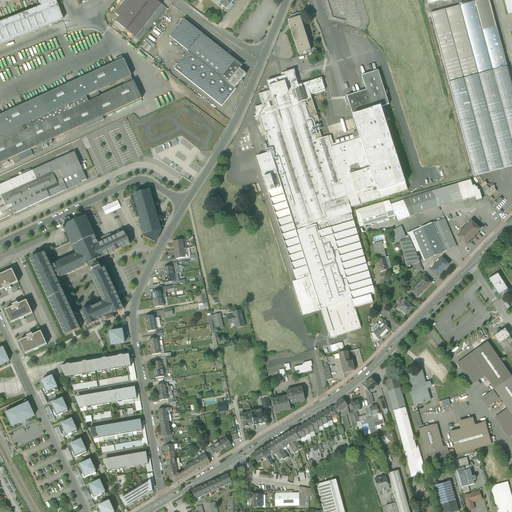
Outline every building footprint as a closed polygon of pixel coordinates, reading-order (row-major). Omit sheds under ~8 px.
[(0,45),(63,20),(57,6),(60,5),(58,0),(57,0),(55,1),(54,0),(37,0),(41,7),(0,22),(0,45)] [(116,22),(126,29),(149,1),(147,0),(127,0),(116,14),(120,17),(116,22)] [(126,30),(136,38),(162,5),(156,0),(149,0),(149,1),(126,29),(126,30)] [(215,0),(227,9),(234,0),(215,0)] [(480,0),(432,13),(473,175),(511,165),(511,81),(491,0),(480,0)] [(511,0),(503,0),(508,15),(511,13),(511,0)] [(166,8),(162,5),(136,38),(140,41),(166,8)] [(311,51),(300,18),(300,17),(291,20),(288,21),(299,55),(311,51)] [(236,89),(235,88),(228,83),(239,69),(240,69),(242,66),(241,65),(238,68),(233,64),(235,60),(202,34),(184,20),(170,37),(188,52),(174,69),(222,107),(236,89)] [(124,59),(123,60),(116,63),(0,116),(0,136),(31,122),(45,116),(71,104),(86,97),(123,80),(131,77),(132,76),(124,59)] [(246,74),(240,69),(239,69),(228,83),(235,88),(246,74)] [(257,157),(296,281),(304,279),(315,312),(321,310),(330,338),(361,328),(355,308),(373,302),(371,295),(375,294),(371,279),(351,214),(341,217),(352,213),(350,208),(331,148),(328,137),(322,139),(319,130),(313,132),(310,123),(319,120),(310,95),(325,90),(321,78),(301,85),(298,86),(294,74),(295,73),(294,70),(283,73),(284,76),(267,82),(269,88),(268,88),(268,90),(267,90),(268,92),(259,95),(262,106),(255,108),(256,113),(255,113),(256,117),(259,116),(268,144),(266,145),(267,149),(269,148),(270,153),(257,157)] [(358,132),(360,139),(379,199),(407,190),(405,184),(381,107),(389,105),(386,94),(388,93),(387,90),(385,91),(378,71),(362,76),(366,91),(351,95),(350,94),(345,95),(347,102),(349,102),(358,132)] [(131,77),(123,80),(126,86),(133,82),(131,77)] [(101,97),(109,114),(142,99),(134,82),(133,82),(126,86),(101,97)] [(31,150),(43,144),(48,142),(85,124),(103,117),(107,115),(108,114),(109,114),(101,97),(88,103),(74,110),(47,122),(34,128),(0,143),(0,163),(18,156),(31,150)] [(86,97),(71,104),(74,110),(88,103),(86,97)] [(34,128),(47,122),(45,116),(31,122),(34,128)] [(104,120),(103,117),(85,124),(87,128),(104,120)] [(360,139),(358,132),(351,134),(353,141),(360,139)] [(353,141),(334,147),(331,148),(350,208),(379,199),(360,139),(353,141)] [(33,155),(31,150),(18,156),(20,161),(33,155)] [(56,160),(30,172),(23,175),(0,185),(0,220),(10,216),(12,215),(15,213),(16,213),(72,187),(76,185),(87,180),(74,152),(56,160)] [(458,184),(440,189),(432,192),(438,208),(463,200),(463,201),(474,197),(476,202),(482,200),(479,190),(478,191),(477,187),(476,188),(475,186),(472,186),(471,181),(458,184)] [(143,238),(155,243),(161,231),(159,225),(158,221),(149,190),(133,194),(145,234),(143,238)] [(392,217),(395,216),(391,205),(403,201),(408,199),(428,193),(428,190),(386,202),(383,203),(386,213),(388,218),(392,217)] [(415,215),(438,208),(432,192),(428,193),(408,199),(415,215)] [(410,217),(415,215),(408,199),(403,201),(410,217)] [(118,201),(102,208),(104,212),(116,206),(117,209),(121,208),(118,201)] [(398,221),(410,217),(403,201),(391,205),(395,216),(398,221)] [(356,211),(357,216),(360,215),(377,210),(378,215),(386,213),(383,203),(356,211)] [(116,206),(104,212),(105,215),(117,209),(116,206)] [(377,210),(360,215),(364,226),(380,221),(378,215),(377,210)] [(386,213),(378,215),(380,221),(388,219),(388,218),(386,213)] [(79,253),(54,265),(60,278),(87,265),(89,269),(92,268),(93,270),(94,272),(90,274),(104,302),(81,313),(86,325),(87,327),(100,321),(106,318),(107,322),(114,318),(113,315),(124,310),(105,268),(101,269),(100,267),(99,265),(98,265),(96,261),(131,245),(125,232),(112,238),(103,242),(99,244),(95,236),(86,216),(85,216),(72,222),(66,225),(63,226),(64,227),(65,229),(68,228),(75,245),(79,253)] [(414,235),(414,236),(420,250),(424,260),(456,247),(445,219),(435,223),(434,222),(431,224),(431,223),(427,225),(427,226),(416,231),(415,232),(414,233),(414,234),(414,235)] [(457,237),(466,245),(480,230),(471,222),(457,237)] [(393,231),(395,239),(398,237),(405,235),(402,227),(393,231)] [(415,251),(420,250),(414,236),(409,238),(415,251)] [(409,238),(406,239),(400,242),(407,268),(414,264),(419,262),(420,262),(415,251),(409,238)] [(175,251),(184,249),(182,241),(174,242),(174,246),(175,249),(175,251)] [(373,244),(378,261),(385,259),(386,258),(385,255),(382,242),(373,244)] [(176,260),(185,258),(184,249),(175,251),(176,253),(175,253),(176,256),(176,260)] [(36,273),(65,336),(81,329),(74,316),(57,279),(51,266),(45,252),(30,259),(36,273)] [(388,270),(385,259),(378,261),(380,268),(379,268),(380,272),(382,272),(383,272),(388,270)] [(430,270),(437,277),(449,265),(443,260),(438,265),(437,264),(430,270)] [(415,270),(417,274),(423,271),(419,262),(414,264),(416,269),(415,270)] [(57,279),(60,278),(54,265),(51,266),(57,279)] [(165,276),(173,274),(172,267),(163,268),(165,276)] [(12,270),(0,275),(0,291),(5,289),(6,291),(11,288),(10,286),(19,283),(12,270)] [(175,282),(173,274),(165,276),(166,283),(175,282)] [(498,274),(489,280),(499,295),(508,290),(498,274)] [(411,291),(417,298),(421,294),(420,294),(431,283),(424,277),(411,291)] [(303,315),(315,312),(304,279),(296,281),(293,282),(303,315)] [(152,293),(154,300),(162,299),(162,294),(161,291),(152,293)] [(164,306),(162,299),(154,300),(155,308),(164,306)] [(398,307),(406,315),(412,308),(404,300),(401,302),(402,303),(398,307)] [(13,307),(5,311),(11,324),(20,320),(21,321),(24,319),(24,318),(33,314),(27,301),(19,304),(18,303),(12,305),(13,307)] [(235,323),(236,328),(244,326),(241,311),(233,313),(233,316),(228,317),(230,324),(235,323)] [(215,320),(217,330),(223,329),(220,314),(214,315),(215,320)] [(145,317),(146,325),(155,323),(154,319),(154,316),(145,317)] [(156,328),(155,323),(146,325),(148,332),(156,331),(156,328)] [(383,323),(380,327),(374,333),(376,337),(379,340),(390,330),(386,326),(383,323)] [(122,330),(109,332),(112,345),(124,343),(122,330)] [(495,337),(499,343),(509,336),(505,330),(495,337)] [(25,355),(47,345),(41,332),(33,335),(32,334),(27,336),(28,338),(19,342),(25,355)] [(371,334),(373,342),(379,340),(376,337),(374,333),(371,334)] [(499,343),(511,361),(511,340),(509,336),(499,343)] [(149,340),(150,348),(159,346),(163,345),(162,341),(158,342),(158,339),(149,340)] [(349,340),(335,345),(337,351),(351,347),(349,340)] [(484,375),(494,389),(511,377),(487,343),(470,355),(484,375)] [(150,348),(151,351),(152,355),(160,354),(159,346),(150,348)] [(0,348),(0,365),(9,362),(2,347),(0,348)] [(212,349),(214,360),(220,359),(218,349),(218,348),(212,349)] [(341,364),(350,361),(349,358),(348,352),(339,354),(341,364)] [(127,368),(129,367),(127,360),(130,359),(129,355),(123,357),(122,355),(119,356),(119,357),(106,359),(106,358),(102,359),(102,360),(96,361),(98,373),(102,372),(102,371),(110,369),(111,370),(118,369),(118,368),(127,367),(127,368)] [(459,363),(473,383),(484,375),(470,355),(459,363)] [(153,363),(154,371),(163,369),(162,361),(153,363)] [(354,371),(352,361),(350,361),(341,364),(344,374),(354,371)] [(64,373),(66,377),(74,376),(75,377),(82,375),(82,374),(91,373),(91,374),(95,373),(93,362),(87,363),(86,362),(83,362),(83,363),(70,366),(70,365),(66,365),(66,366),(61,367),(63,372),(64,371),(64,373)] [(295,368),(296,374),(312,371),(310,364),(311,364),(311,362),(303,364),(303,365),(304,366),(295,368)] [(323,367),(326,381),(332,379),(328,366),(323,367)] [(164,377),(163,369),(154,371),(155,378),(164,377)] [(407,376),(415,405),(430,401),(426,389),(425,384),(421,372),(407,376)] [(99,381),(100,386),(128,381),(127,376),(99,381)] [(52,377),(41,382),(47,396),(59,391),(52,377)] [(511,378),(511,377),(494,389),(508,409),(511,414),(511,378)] [(386,382),(388,391),(400,388),(399,384),(397,378),(386,382)] [(367,390),(370,393),(378,386),(371,379),(363,386),(367,390)] [(72,386),(73,391),(98,387),(96,381),(72,386)] [(158,393),(167,392),(166,385),(166,384),(165,384),(157,386),(158,393)] [(133,400),(134,400),(133,392),(136,392),(135,388),(134,387),(132,388),(126,389),(128,401),(133,400)] [(272,400),(275,413),(291,410),(290,405),(298,403),(305,401),(302,387),(295,389),(286,391),(287,396),(272,400)] [(405,452),(416,449),(416,446),(411,427),(400,388),(388,391),(388,392),(405,452)] [(36,392),(43,405),(47,403),(41,390),(36,392)] [(168,400),(168,397),(167,392),(158,393),(159,401),(168,400)] [(480,400),(486,408),(496,400),(491,392),(480,400)] [(106,405),(109,404),(107,393),(101,394),(103,404),(106,404),(106,405)] [(103,405),(103,404),(101,394),(90,396),(92,407),(103,405)] [(80,409),(87,408),(85,397),(77,398),(80,403),(78,404),(79,407),(80,409)] [(269,398),(261,400),(263,408),(271,407),(269,398)] [(68,412),(62,399),(51,404),(56,417),(68,412)] [(341,412),(347,407),(348,407),(343,399),(335,404),(336,405),(341,412)] [(442,401),(443,407),(451,405),(449,399),(442,401)] [(353,412),(357,411),(361,410),(358,401),(351,403),(353,412)] [(27,402),(5,413),(11,427),(23,422),(34,417),(27,402)] [(225,402),(217,403),(219,412),(227,411),(225,402)] [(377,406),(372,407),(371,404),(369,404),(369,407),(370,408),(371,414),(372,416),(377,414),(379,414),(377,406)] [(44,408),(50,422),(55,420),(49,406),(44,408)] [(339,417),(338,414),(333,407),(331,409),(331,408),(329,409),(329,410),(332,421),(333,421),(337,420),(336,418),(339,417)] [(346,415),(349,414),(349,413),(347,407),(341,412),(342,417),(346,415)] [(364,408),(366,415),(358,418),(357,411),(353,412),(356,423),(361,422),(362,426),(368,424),(371,436),(377,434),(375,427),(374,422),(372,418),(372,416),(371,414),(370,408),(369,407),(368,407),(364,408)] [(159,417),(167,415),(167,412),(166,409),(158,410),(159,417)] [(510,437),(511,435),(511,414),(508,409),(496,417),(510,437)] [(255,410),(251,411),(254,425),(258,424),(259,426),(266,425),(265,422),(268,422),(265,412),(262,413),(256,414),(255,410)] [(249,426),(254,425),(251,411),(247,412),(247,414),(240,416),(241,422),(243,421),(244,427),(249,426)] [(111,412),(94,415),(95,421),(112,418),(111,412)] [(374,422),(375,427),(385,424),(383,420),(379,421),(377,415),(377,414),(372,416),(372,418),(374,422)] [(159,417),(160,424),(169,422),(172,422),(170,415),(167,415),(159,417)] [(60,425),(66,437),(77,432),(77,430),(72,420),(60,425)] [(460,423),(462,431),(474,428),(472,420),(460,423)] [(160,424),(162,431),(170,429),(169,422),(160,424)] [(486,424),(474,428),(462,431),(451,434),(456,454),(491,445),(486,424)] [(429,462),(444,458),(442,449),(435,425),(419,429),(429,462)] [(53,429),(60,443),(64,441),(58,427),(53,429)] [(89,429),(93,438),(98,437),(97,428),(89,429)] [(287,434),(293,442),(295,441),(300,438),(297,428),(287,434)] [(171,436),(170,429),(162,431),(163,437),(164,437),(171,436)] [(287,434),(280,438),(286,447),(290,444),(291,445),(290,447),(294,454),(298,452),(298,451),(293,442),(287,434)] [(214,446),(219,442),(218,440),(217,437),(211,441),(214,446)] [(227,438),(219,442),(224,450),(231,445),(227,438)] [(280,438),(273,442),(283,458),(284,460),(287,458),(283,451),(282,450),(281,449),(286,447),(280,438)] [(70,445),(75,458),(87,453),(86,451),(81,440),(77,442),(74,443),(70,445)] [(217,454),(224,450),(219,442),(214,446),(212,447),(217,454)] [(273,442),(267,446),(272,455),(276,452),(277,453),(276,454),(280,460),(283,458),(273,442)] [(173,445),(164,447),(165,450),(165,454),(174,452),(173,449),(173,445)] [(205,449),(209,456),(214,453),(210,446),(206,449),(205,449)] [(260,450),(265,458),(270,466),(273,464),(270,458),(269,458),(268,457),(272,455),(267,446),(260,450)] [(63,450),(69,463),(74,461),(68,448),(63,450)] [(405,452),(409,468),(415,466),(416,470),(424,468),(421,457),(418,448),(416,449),(405,452)] [(261,460),(265,458),(260,450),(252,455),(258,464),(262,462),(261,460)] [(175,459),(175,458),(174,452),(165,454),(167,460),(175,459)] [(144,465),(146,465),(144,457),(147,457),(146,453),(129,456),(131,467),(135,467),(135,466),(144,464),(144,465)] [(205,455),(199,458),(204,466),(210,462),(205,455)] [(127,468),(131,467),(129,456),(112,459),(114,470),(118,470),(118,469),(127,467),(127,468)] [(198,469),(204,466),(199,458),(194,462),(198,469)] [(454,461),(458,473),(470,470),(467,458),(454,461)] [(110,471),(114,470),(112,459),(105,460),(107,466),(106,466),(108,471),(110,470),(110,471)] [(79,466),(85,478),(96,473),(95,472),(90,461),(81,465),(79,466)] [(193,473),(198,469),(194,462),(188,465),(193,473)] [(177,470),(177,469),(176,463),(167,465),(168,472),(177,470)] [(185,477),(193,473),(188,465),(184,468),(186,471),(183,473),(185,477)] [(426,474),(424,468),(416,470),(415,466),(409,468),(412,477),(426,474)] [(486,470),(491,487),(502,484),(497,467),(486,470)] [(73,472),(80,487),(85,485),(78,470),(73,472)] [(176,483),(185,477),(183,473),(180,475),(177,473),(177,470),(168,472),(170,480),(176,483)] [(472,477),(470,470),(458,473),(462,488),(468,486),(474,484),(473,481),(475,480),(476,479),(475,477),(474,476),(472,477)] [(388,474),(398,511),(409,511),(398,471),(388,474)] [(147,474),(149,482),(151,481),(152,488),(155,488),(152,473),(147,474)] [(228,475),(222,477),(226,486),(232,483),(228,475)] [(375,479),(379,493),(389,490),(388,485),(386,476),(375,479)] [(220,488),(226,486),(222,477),(216,480),(220,488)] [(214,491),(220,488),(216,480),(210,483),(214,491)] [(317,485),(323,511),(344,511),(336,480),(317,485)] [(88,486),(94,499),(105,493),(100,481),(88,486)] [(144,485),(143,485),(149,494),(151,493),(151,492),(153,491),(152,488),(151,481),(149,482),(144,485)] [(436,487),(442,511),(457,511),(458,511),(450,482),(436,487)] [(491,487),(497,511),(511,511),(511,498),(508,482),(502,484),(491,487)] [(208,494),(214,491),(210,483),(204,486),(208,494)] [(146,496),(149,494),(143,485),(143,486),(140,487),(139,487),(139,488),(144,497),(146,496)] [(202,497),(208,494),(204,486),(198,488),(202,497)] [(299,487),(299,493),(299,506),(305,506),(308,506),(308,496),(316,496),(314,489),(304,488),(299,487)] [(142,498),(144,497),(139,488),(138,488),(135,490),(134,490),(140,500),(142,498)] [(195,500),(202,497),(198,488),(192,491),(195,500)] [(82,492),(90,508),(94,506),(87,490),(82,492)] [(137,501),(140,500),(134,490),(134,491),(131,493),(130,493),(135,502),(137,501)] [(464,496),(468,511),(474,509),(472,502),(482,499),(479,492),(464,496)] [(133,503),(135,502),(130,493),(129,494),(126,495),(125,496),(131,505),(134,504),(133,503)] [(298,506),(299,506),(299,493),(275,494),(275,506),(298,506)] [(253,508),(262,508),(262,503),(261,503),(261,498),(262,498),(262,495),(253,495),(253,508)] [(128,507),(131,505),(125,496),(121,499),(123,502),(123,503),(126,507),(128,506),(128,507)] [(98,507),(100,511),(113,511),(109,502),(98,507)] [(208,504),(210,511),(217,511),(217,510),(216,504),(215,502),(208,504)] [(386,506),(387,511),(398,511),(396,503),(386,506)]
